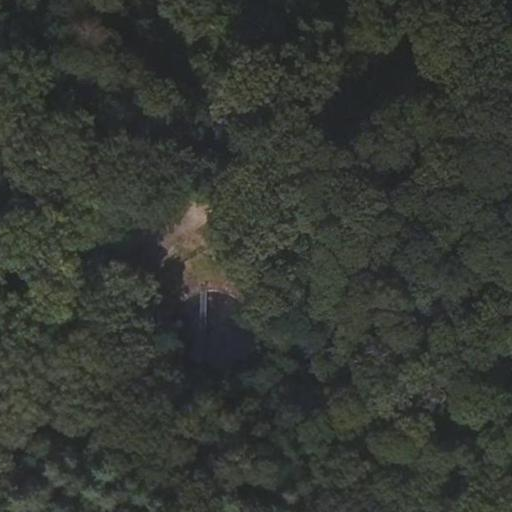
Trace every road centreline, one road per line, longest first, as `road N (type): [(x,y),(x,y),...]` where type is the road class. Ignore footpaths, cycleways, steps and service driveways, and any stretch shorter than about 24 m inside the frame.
road 1 (track): [(511,25),(398,69),(148,237)]
road 2 (track): [(148,237),(95,294),(60,383),(0,476)]
road 3 (track): [(18,0),(148,237)]
road 4 (track): [(116,265),(0,94)]
